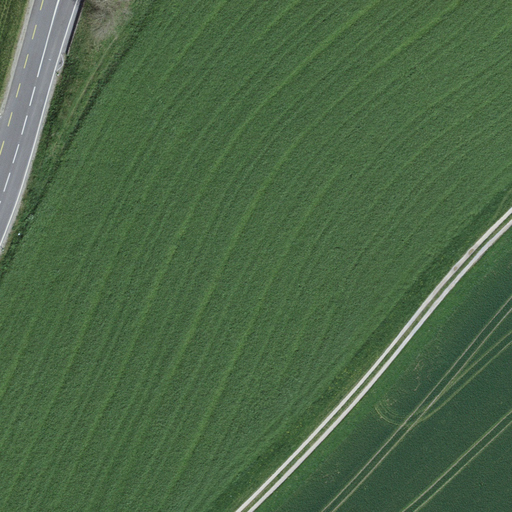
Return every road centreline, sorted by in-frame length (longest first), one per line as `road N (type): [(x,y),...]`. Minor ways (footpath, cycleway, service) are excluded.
road 1 (track): [(511,208),(468,247),(358,384),(236,511)]
road 2 (secondary): [(0,201),(58,0)]
